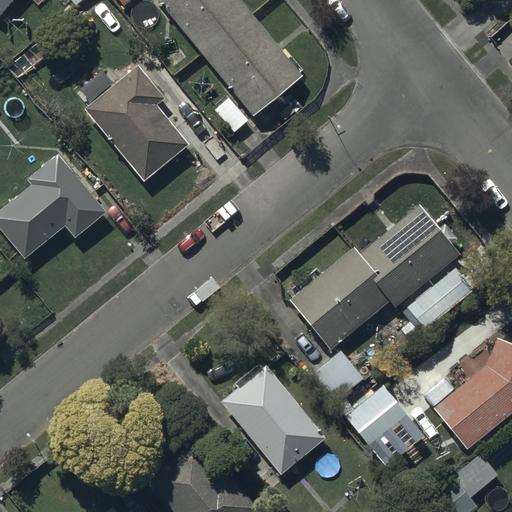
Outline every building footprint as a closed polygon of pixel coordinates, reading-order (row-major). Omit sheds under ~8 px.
[(0,0),(0,17),(15,0),(0,0)] [(132,0),(115,0),(123,8),(132,0)] [(239,0),(156,0),(253,119),(304,79),(300,75),(304,71),(286,48),(281,52),(239,0)] [(140,68),(84,112),(144,184),(188,147),(157,110),(167,102),(140,68)] [(27,183),(30,188),(0,212),(0,231),(25,262),(64,230),(74,241),(105,216),(57,158),(27,183)] [(397,309),(408,322),(399,330),(409,341),(418,334),(420,337),(483,283),(450,247),(457,241),(443,225),(437,231),(418,209),(361,257),(354,249),(321,276),(316,269),(286,294),(291,301),(290,302),(289,303),(331,353),(389,304),(395,311),(397,309)] [(511,413),(511,347),(497,341),(492,354),(490,354),(489,354),(489,353),(488,353),(487,352),(486,352),(485,352),(484,352),(483,352),(482,352),(481,352),(480,353),(479,353),(479,354),(478,354),(477,355),(476,356),(475,357),(475,358),(474,359),(474,360),(474,361),(474,362),(474,363),(474,364),(474,365),(475,366),(475,367),(476,367),(476,368),(477,369),(478,370),(479,370),(479,371),(480,371),(481,372),(432,411),(466,452),(511,413)] [(310,379),(331,406),(364,380),(343,353),(310,379)] [(237,391),(219,406),(281,479),(328,441),(268,369),(264,373),(258,366),(233,387),(237,391)] [(384,387),(345,419),(371,451),(410,420),(384,387)] [(197,441),(147,482),(171,511),(254,511),(255,511),(197,441)] [(499,476),(479,454),(412,511),(470,511),(477,507),(471,500),(499,476)]
